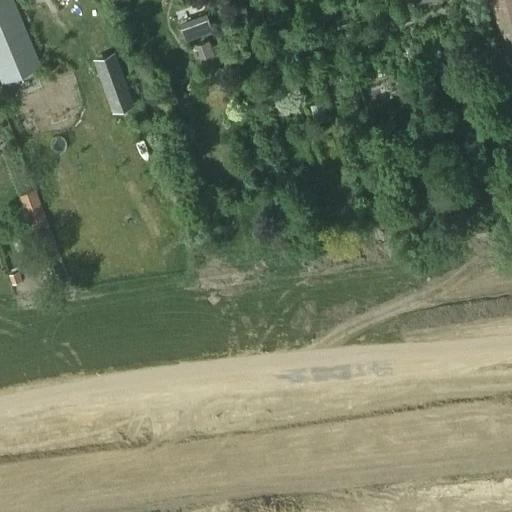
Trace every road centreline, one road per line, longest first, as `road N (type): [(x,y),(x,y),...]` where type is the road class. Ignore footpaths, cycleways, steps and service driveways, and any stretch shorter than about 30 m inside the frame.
road 1 (unclassified): [(0,406),(307,360),(511,347)]
road 2 (track): [(307,360),(494,261)]
